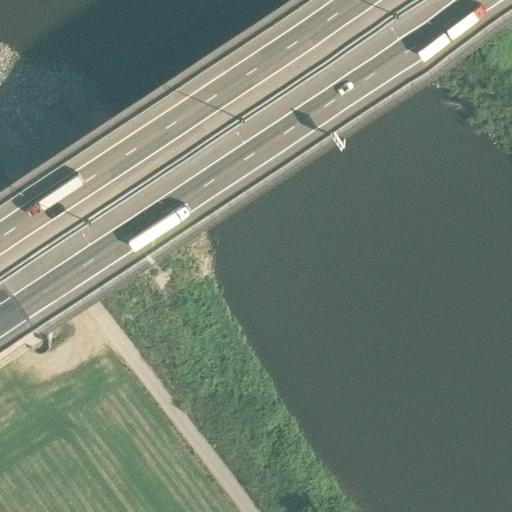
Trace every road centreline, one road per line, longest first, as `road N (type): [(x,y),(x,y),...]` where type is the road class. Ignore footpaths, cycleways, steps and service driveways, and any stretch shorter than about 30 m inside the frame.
road 1 (motorway): [(0,293),(443,0)]
road 2 (unclassified): [(254,511),(95,299),(0,197)]
road 3 (motorway): [(325,0),(0,214)]
